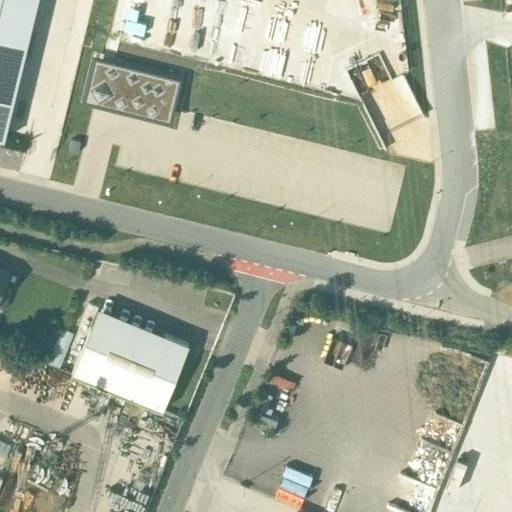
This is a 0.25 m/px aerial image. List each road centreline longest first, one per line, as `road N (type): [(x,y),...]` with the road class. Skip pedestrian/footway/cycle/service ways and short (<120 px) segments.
road 1 (residential): [(432,0),(450,197),(435,259),(405,289)]
road 2 (unclassified): [(0,189),(269,255)]
road 3 (unclassified): [(168,511),(269,255)]
road 4 (unclassified): [(269,255),(405,289)]
